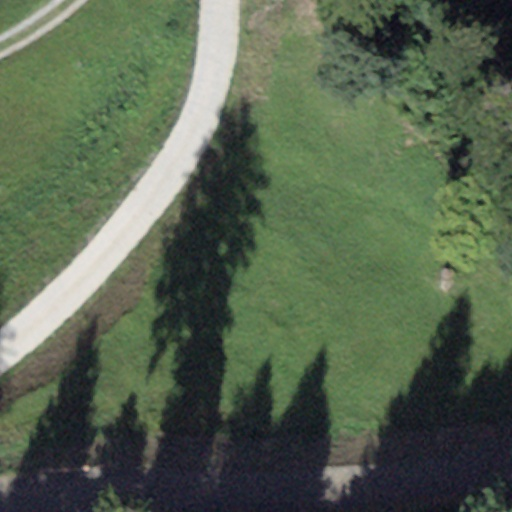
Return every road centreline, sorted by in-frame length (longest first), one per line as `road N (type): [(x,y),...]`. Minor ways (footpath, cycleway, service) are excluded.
road 1 (track): [(21,511),(321,494),(511,470)]
road 2 (track): [(219,0),(189,148),(0,353)]
